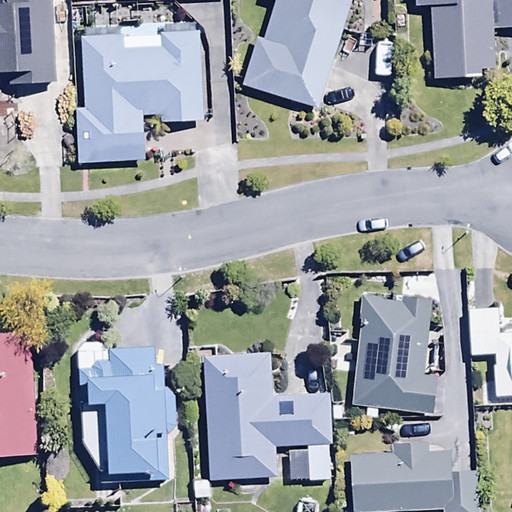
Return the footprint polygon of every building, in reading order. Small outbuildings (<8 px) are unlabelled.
[(243,93),(319,116),(353,0),(264,0),(263,5),(275,9),(264,46),(257,44),(243,93)] [(511,0),(414,0),(415,13),(430,12),(433,85),(493,83),(491,35),(511,34),(511,0)] [(0,86),(10,86),(10,91),(47,90),(47,86),(57,86),(56,3),(12,4),(13,10),(0,10),(0,86)] [(124,43),(124,40),(81,42),(86,114),(77,115),(80,169),(148,165),(146,120),(162,119),(162,127),(206,124),(201,35),(162,37),(162,40),(124,43)] [(362,303),(351,412),(435,421),(439,386),(423,384),(432,307),(406,305),(406,308),(362,303)] [(511,402),(511,339),(498,340),(498,314),(470,315),(472,363),(496,362),(496,404),(511,402)] [(0,461),(41,459),(35,339),(0,340),(0,461)] [(113,347),(86,347),(81,354),(86,447),(104,477),(104,487),(173,485),(171,433),(178,433),(177,398),(167,393),(167,373),(158,373),(157,352),(113,353),(113,347)] [(285,452),(287,487),(332,485),(331,450),(335,450),(333,400),(276,403),(274,358),(206,361),(211,485),(279,482),(278,452),(285,452)] [(353,462),(355,511),(477,511),(477,479),(454,479),(453,459),(427,460),(427,450),(394,451),(394,461),(353,462)]
